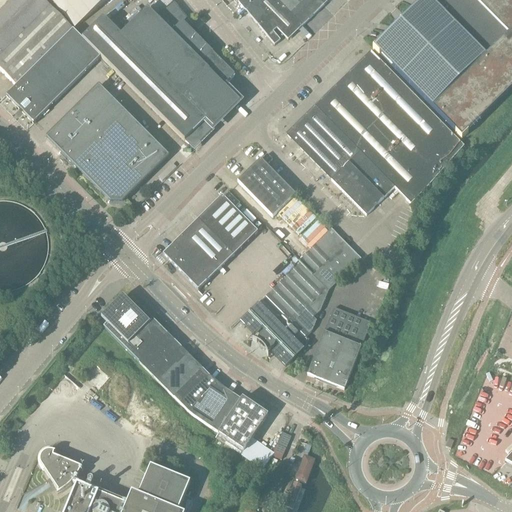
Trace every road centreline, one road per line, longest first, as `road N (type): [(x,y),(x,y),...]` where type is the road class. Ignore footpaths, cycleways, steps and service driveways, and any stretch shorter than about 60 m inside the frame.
road 1 (primary): [(310,405),(262,379),(120,255)]
road 2 (primary): [(404,435),(476,267),(511,220)]
road 3 (unclassified): [(0,402),(120,255)]
road 4 (unclassified): [(120,255),(253,122)]
road 5 (primary): [(120,255),(0,125)]
road 6 (unclassified): [(253,122),(359,236)]
road 7 (unclassified): [(280,95),(380,0)]
road 8 (unclassified): [(280,95),(201,0)]
